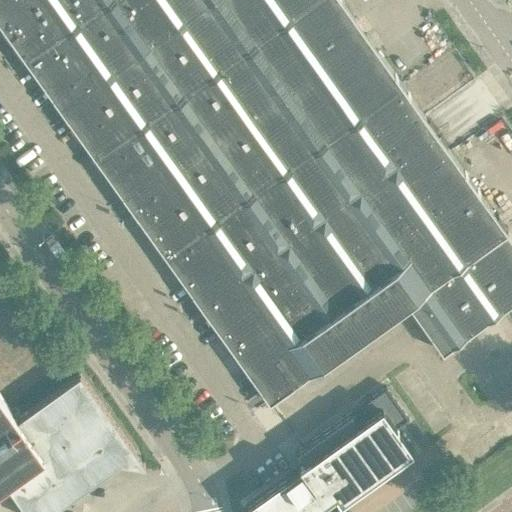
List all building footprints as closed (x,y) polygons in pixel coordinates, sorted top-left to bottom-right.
[(0,0),(0,22),(24,57),(104,0),(0,0)] [(59,106),(178,21),(162,0),(104,0),(24,57),(51,95),(54,100),(55,99),(59,106)] [(162,0),(178,21),(207,0),(162,0)] [(207,0),(178,21),(213,70),(310,0),(207,0)] [(310,0),(213,70),(248,119),(366,34),(342,0),(310,0)] [(67,117),(94,155),(213,70),(178,21),(59,106),(64,112),(63,113),(67,117)] [(366,34),(248,119),(282,168),(401,83),(396,76),(397,76),(394,71),(393,72),(366,34)] [(124,197),(129,203),(248,119),(213,70),(94,155),(121,192),(120,193),(124,197)] [(282,168),(317,216),(436,132),(409,94),(410,93),(406,89),(401,83),(282,168)] [(164,252),(282,168),(248,119),(129,203),(134,210),(133,210),(136,215),(137,214),(164,252)] [(436,132),(317,216),(352,265),(471,181),(466,174),(467,174),(464,169),(463,169),(436,132)] [(194,294),(199,301),(317,216),(282,168),(164,252),(191,290),(190,290),(193,295),(194,294)] [(471,181),(352,265),(233,350),(260,388),(262,391),(263,391),(267,397),(266,397),(269,400),(278,393),(293,383),(293,382),(407,301),(407,300),(506,229),(479,192),(479,191),(476,187),(475,187),(471,181)] [(233,350),(352,265),(317,216),(199,301),(203,307),(203,308),(206,313),(206,312),(233,350)] [(407,300),(407,301),(430,332),(429,333),(442,351),(452,344),(451,343),(511,299),(511,238),(506,229),(407,300)] [(394,377),(390,380),(403,399),(408,396),(424,385),(424,384),(410,365),(409,366),(404,369),(394,377)] [(0,395),(0,485),(6,481),(27,511),(33,511),(93,470),(110,458),(145,464),(79,372),(16,417),(15,417),(0,395)] [(270,485),(245,503),(246,503),(251,511),(321,511),(322,511),(323,511),(324,510),(339,500),(341,499),(364,482),(412,448),(399,430),(396,425),(407,416),(385,385),(353,407),(350,410),(296,448),(299,453),(304,460),(302,462),(292,469),(284,474),(285,475),(270,485)]
